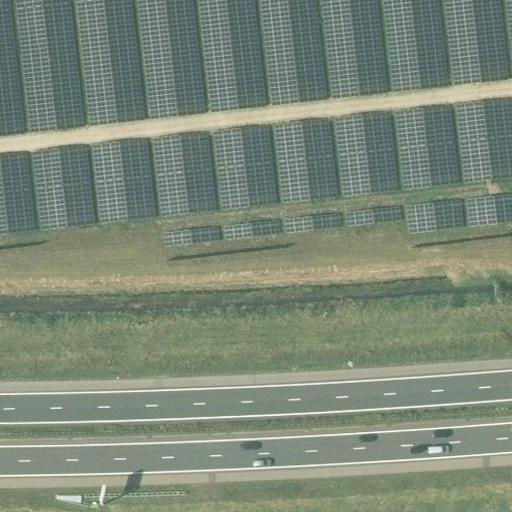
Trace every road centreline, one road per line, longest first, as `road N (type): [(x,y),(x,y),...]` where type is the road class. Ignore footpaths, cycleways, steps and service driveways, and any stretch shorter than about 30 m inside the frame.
road 1 (motorway): [(0,462),(511,440)]
road 2 (motorway): [(511,386),(0,402)]
